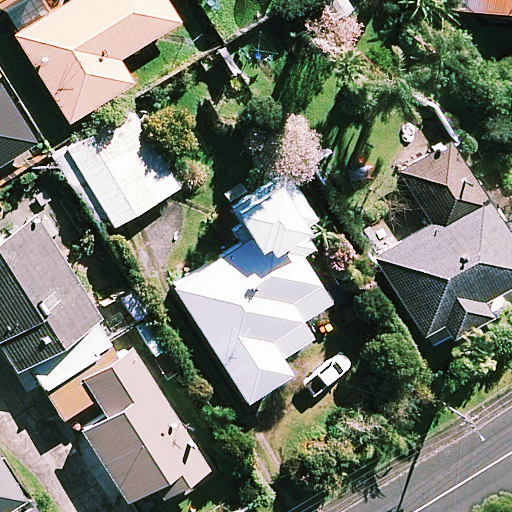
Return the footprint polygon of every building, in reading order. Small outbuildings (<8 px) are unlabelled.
[(169,18),(158,0),(61,0),(8,32),(59,117),(122,79),(107,55),(169,18)] [(511,8),(511,0),(444,0),(444,7),(511,8)] [(0,155),(25,140),(0,98),(0,155)] [(170,185),(127,110),(61,149),(104,223),(170,185)] [(511,266),(511,264),(440,137),(388,166),(412,208),(357,239),(408,330),(429,318),(438,333),(475,312),(464,293),(511,266)] [(302,213),(274,168),(214,204),(234,236),(161,281),(231,396),(276,368),(267,353),(299,333),(289,316),(318,298),(290,251),(301,244),(288,222),(302,213)] [(103,335),(24,210),(0,225),(0,365),(2,369),(17,359),(31,381),(103,335)] [(107,345),(45,385),(38,390),(55,417),(62,412),(115,495),(142,478),(151,492),(194,464),(120,347),(107,345)] [(0,511),(26,511),(0,470),(0,511)]
